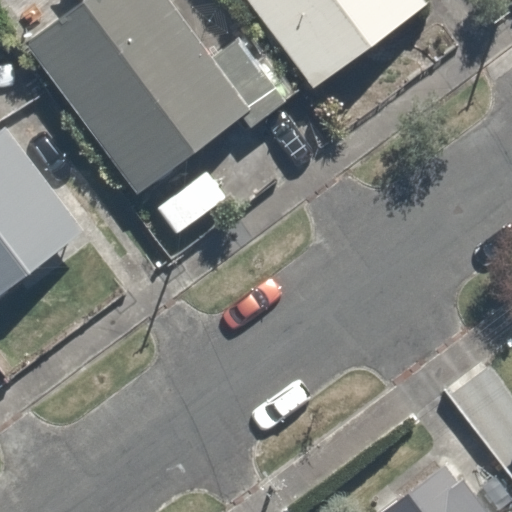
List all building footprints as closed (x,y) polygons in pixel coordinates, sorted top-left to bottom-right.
[(250,99),(170,0),(43,0),(55,14),(15,48),(133,194),(250,99)] [(245,0),(314,85),(419,0),(245,0)] [(0,121),(0,300),(97,231),(13,113),(0,121)] [(511,374),(487,343),(426,392),(467,443),(476,435),(511,480),(511,374)] [(500,511),(449,448),(370,511),(500,511)]
